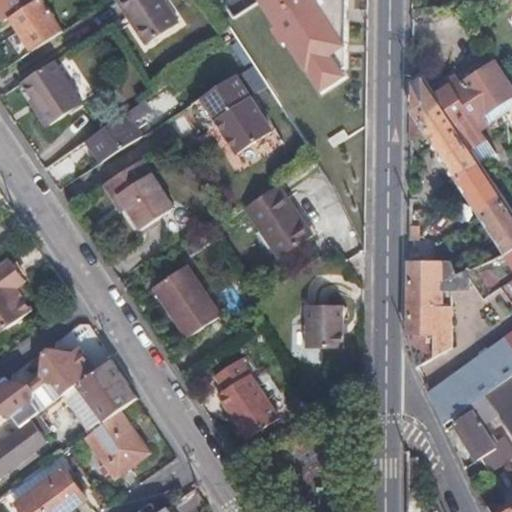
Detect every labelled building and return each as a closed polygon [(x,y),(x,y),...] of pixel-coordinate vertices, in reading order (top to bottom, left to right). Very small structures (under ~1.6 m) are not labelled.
[(0,0),(0,15),(4,22),(11,18),(39,0),(0,0)] [(64,32),(43,0),(39,0),(11,18),(23,36),(33,52),(64,32)] [(180,25),(164,0),(117,0),(128,16),(133,12),(153,43),(180,25)] [(254,0),(319,96),(343,80),(345,0),(254,0)] [(414,16),(443,13),(442,6),(414,10),(414,16)] [(153,43),(133,12),(128,16),(148,46),(153,43)] [(493,56),(472,70),(476,76),(498,62),(493,56)] [(85,104),(56,61),(22,83),(51,126),(85,104)] [(511,84),(498,62),(476,76),(472,70),(448,85),(450,87),(435,96),(472,151),(487,141),(481,132),(491,126),(494,131),(505,124),(502,119),(505,116),(511,126),(511,84)] [(192,105),(206,127),(217,120),(225,133),(239,155),(273,133),(237,76),(192,105)] [(427,134),(457,181),(482,165),(472,151),(435,96),(423,78),(412,85),(412,141),(427,134)] [(152,111),(145,101),(86,141),(101,164),(141,138),(132,125),(152,111)] [(497,155),(487,141),(472,151),(482,165),(497,155)] [(352,159),(327,173),(343,200),(368,186),(352,159)] [(176,209),(144,160),(104,186),(113,200),(119,196),(127,209),(134,219),(142,231),(176,209)] [(457,181),(507,256),(511,252),(511,209),(482,165),(457,181)] [(297,211),(280,187),(246,209),(282,259),(310,239),(314,236),(297,211)] [(127,209),(119,196),(113,200),(122,212),(127,209)] [(410,227),(410,240),(419,240),(419,227),(410,227)] [(511,252),(507,256),(506,256),(470,271),(467,272),(458,276),(453,265),(452,262),(439,262),(410,262),(409,336),(416,365),(418,369),(454,348),(455,301),(445,301),(445,290),(455,290),(471,290),(470,279),(485,301),(503,289),(511,301),(511,334),(507,339),(506,338),(429,394),(445,426),(452,419),(488,395),(511,380),(511,379),(511,252)] [(0,335),(33,311),(25,299),(17,289),(22,286),(27,282),(19,271),(11,260),(0,268),(0,335)] [(453,265),(458,276),(467,272),(462,261),(453,265)] [(223,316),(188,266),(158,287),(175,312),(171,314),(189,339),(223,316)] [(29,296),(22,286),(17,289),(25,299),(29,296)] [(175,312),(158,287),(154,289),(171,314),(175,312)] [(445,301),(455,301),(455,290),(445,290),(445,301)] [(344,350),(345,306),(308,306),(307,349),(344,350)] [(93,376),(114,361),(91,324),(82,324),(69,334),(80,348),(74,352),(52,349),(45,354),(41,377),(31,385),(8,382),(1,387),(0,393),(0,419),(3,417),(15,419),(22,428),(33,420),(43,413),(35,404),(36,393),(47,384),(58,387),(65,396),(79,386),(89,379),(86,375),(90,372),(93,376)] [(122,412),(139,399),(114,361),(93,376),(89,379),(79,386),(106,423),(122,412)] [(281,419),(242,361),(216,377),(226,392),(219,396),(235,419),(249,440),(281,419)] [(511,380),(488,395),(501,415),(511,432),(511,380)] [(64,397),(65,396),(58,387),(47,384),(36,393),(35,404),(43,413),(64,397)] [(91,434),(106,423),(79,386),(65,396),(64,397),(91,434)] [(491,474),(510,461),(511,463),(511,433),(495,445),(483,427),(501,415),(488,395),(452,419),(480,461),(482,459),(491,474)] [(117,480),(152,454),(122,412),(106,423),(91,434),(86,438),(117,480)] [(0,444),(22,428),(15,419),(3,417),(0,419),(0,444)] [(0,479),(50,443),(33,420),(22,428),(0,444),(0,479)] [(18,504),(66,469),(59,460),(11,495),(18,504)] [(23,511),(71,511),(88,499),(66,469),(18,504),(23,511)]
